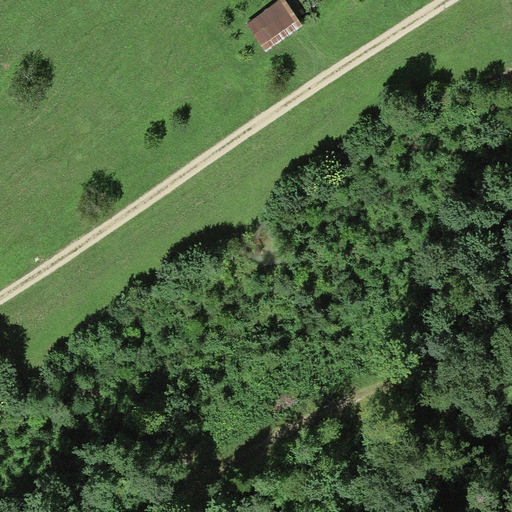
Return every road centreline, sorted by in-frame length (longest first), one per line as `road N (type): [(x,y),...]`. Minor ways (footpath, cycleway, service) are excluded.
road 1 (track): [(449,0),(0,303)]
road 2 (track): [(158,511),(287,427),(511,325)]
